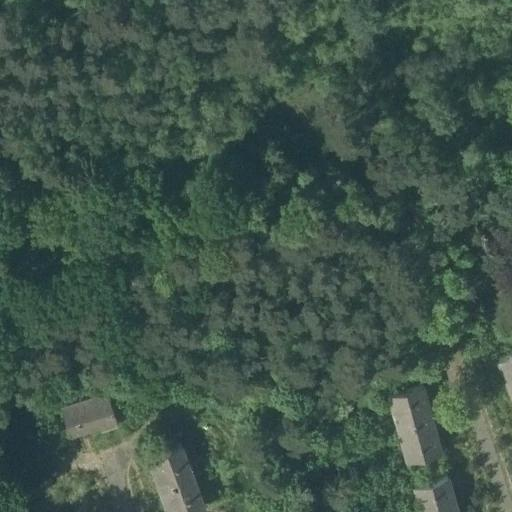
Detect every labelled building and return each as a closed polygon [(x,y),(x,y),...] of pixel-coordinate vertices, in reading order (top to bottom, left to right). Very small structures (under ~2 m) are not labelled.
[(454,315),(431,321),(437,342),(460,336),(454,315)] [(511,345),(508,347),(510,352),(497,357),(507,385),(511,382),(511,345)] [(176,373),(164,377),(165,379),(171,398),(182,394),(176,373)] [(165,379),(144,386),(150,405),(171,398),(165,379)] [(420,383),(387,393),(396,425),(425,417),(421,404),(426,402),(420,383)] [(208,390),(187,397),(195,418),(216,411),(208,390)] [(106,391),(60,405),(68,431),(98,421),(99,426),(115,421),(106,391)] [(425,417),(396,425),(405,458),(439,449),(433,429),(428,431),(425,417)] [(180,443),(159,450),(161,455),(148,460),(159,487),(192,475),(180,443)] [(446,474),(413,483),(420,511),(436,511),(450,508),(447,495),(452,494),(446,474)] [(192,475),(159,487),(167,511),(175,511),(181,510),(181,511),(189,511),(204,507),(192,475)]
